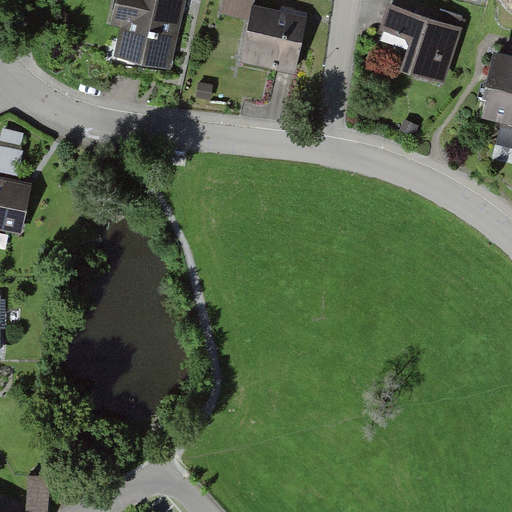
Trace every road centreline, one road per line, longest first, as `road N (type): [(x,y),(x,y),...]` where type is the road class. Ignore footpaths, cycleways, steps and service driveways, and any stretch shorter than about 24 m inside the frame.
road 1 (residential): [(326,152),(100,121),(38,96),(0,66)]
road 2 (residential): [(511,239),(406,172),(326,152)]
road 3 (residential): [(345,0),(326,152)]
